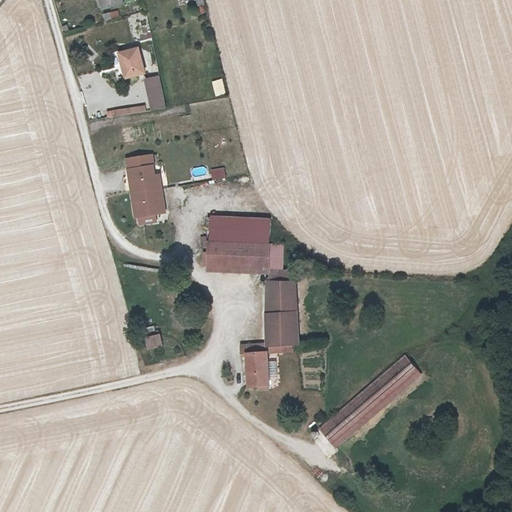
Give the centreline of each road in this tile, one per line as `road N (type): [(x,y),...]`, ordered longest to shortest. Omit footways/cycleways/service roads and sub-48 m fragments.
road 1 (residential): [(187,262),(117,247),(47,0)]
road 2 (residential): [(0,411),(195,369)]
